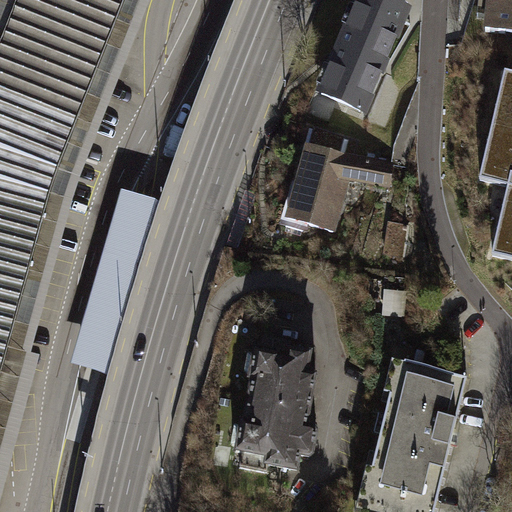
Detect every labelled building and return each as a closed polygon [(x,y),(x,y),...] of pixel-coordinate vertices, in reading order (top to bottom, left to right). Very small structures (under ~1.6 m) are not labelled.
[(22,0),(0,58),(0,451),(66,201),(143,0),(22,0)] [(511,0),(504,0),(501,42),(511,43),(511,0)] [(405,23),(363,4),(326,93),(367,109),(405,23)] [(314,126),(311,139),(350,148),(353,135),(314,126)] [(511,139),(496,204),(511,207),(511,259),(506,285),(511,286),(511,139)] [(395,163),(312,143),(290,220),(337,234),(354,186),(387,193),(395,163)] [(392,221),(388,253),(409,255),(413,224),(392,221)] [(301,360),(274,355),(254,456),(278,461),(276,468),(310,474),(313,457),(324,457),(328,429),(320,425),(329,376),(320,372),(324,353),(303,349),(301,360)] [(440,511),(472,377),(410,360),(366,511),(440,511)]
